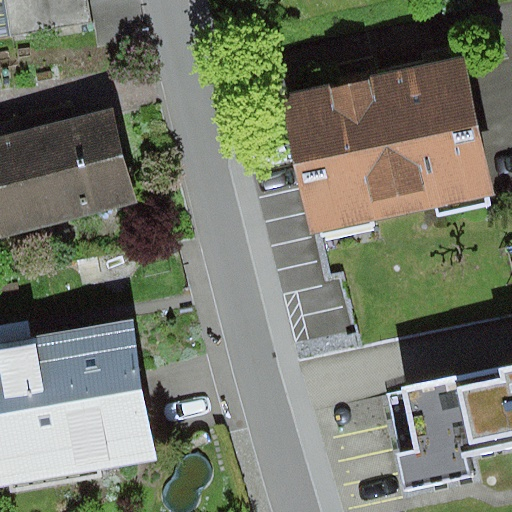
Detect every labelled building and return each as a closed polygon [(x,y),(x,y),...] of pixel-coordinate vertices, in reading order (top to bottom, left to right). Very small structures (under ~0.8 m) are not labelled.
[(93,0),(11,0),(18,42),(98,30),(93,0)] [(465,58),(283,98),(314,238),(496,198),(465,58)] [(118,119),(0,151),(0,235),(3,248),(143,210),(118,119)] [(132,323),(0,345),(0,486),(155,460),(132,323)] [(511,367),(409,390),(423,454),(401,458),(409,492),(477,478),(471,453),(511,444),(511,367)]
